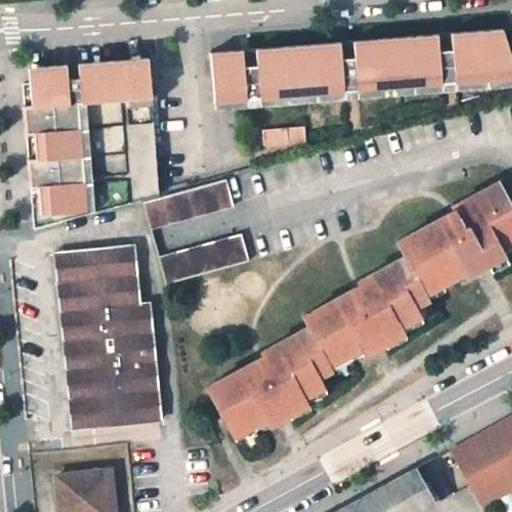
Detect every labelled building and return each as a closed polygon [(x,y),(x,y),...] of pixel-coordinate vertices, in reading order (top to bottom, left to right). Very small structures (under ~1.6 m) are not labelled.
[(511,77),(511,58),(502,28),(450,32),(453,82),(511,77)] [(453,82),(450,32),(442,33),(436,33),(441,83),(453,82)] [(441,83),(436,33),(352,40),(356,90),(441,83)] [(356,90),(352,40),(346,41),(339,41),(343,91),(356,90)] [(339,41),(255,48),(259,98),(343,91),(339,41)] [(259,98),(255,48),(248,49),(241,49),(243,73),(246,99),(259,98)] [(243,73),(241,49),(208,52),(210,75),(243,73)] [(44,81),(22,83),(23,104),(22,104),(23,134),(24,134),(26,158),(25,158),(27,187),(29,187),(31,228),(75,217),(142,199),(157,194),(148,71),(90,76),(61,78),(62,80),(44,81)] [(246,99),(243,73),(210,75),(212,102),(246,99)] [(454,90),(511,85),(511,77),(453,82),(454,90)] [(357,98),(441,91),(441,83),(356,90),(357,98)] [(343,91),(259,98),(259,106),(344,99),(343,91)] [(304,126),(261,129),(263,145),(305,142),(304,126)] [(151,227),(232,204),(225,180),(143,202),(151,227)] [(500,247),(511,240),(511,209),(497,182),(457,204),(457,208),(398,241),(406,255),(359,280),(361,285),(304,317),(308,326),(262,351),(264,356),(208,387),(231,429),(250,418),(253,423),(264,416),(268,423),(286,413),(284,410),(305,398),(303,396),(322,385),(317,376),(332,368),(331,366),(327,359),(345,349),(348,355),(360,348),(363,354),(384,343),(382,339),(401,328),(400,326),(419,315),(414,307),(429,298),(423,288),(438,279),(441,284),(466,269),(468,274),(487,264),(504,255),(500,247)] [(166,282),(246,259),(240,235),(159,257),(166,282)] [(132,246),(68,252),(84,425),(158,419),(147,304),(138,305),(132,246)] [(84,425),(68,252),(55,253),(71,427),(84,425)] [(509,264),(504,255),(487,264),(492,273),(509,264)] [(423,288),(429,298),(444,289),(441,284),(438,279),(423,288)] [(382,339),(384,343),(388,349),(407,337),(401,328),(382,339)] [(352,361),(363,354),(360,348),(348,355),(349,356),(352,361)] [(331,366),(349,356),(348,355),(345,349),(327,359),(331,366)] [(309,406),(305,398),(284,410),(286,413),(289,418),(309,406)] [(257,430),(268,423),(264,416),(253,423),(255,426),(257,430)] [(511,416),(454,448),(482,501),(511,485),(511,416)] [(236,436),(255,426),(253,423),(250,418),(231,429),(236,436)] [(419,511),(433,505),(415,468),(390,482),(335,511),(419,511)] [(114,511),(110,469),(56,475),(60,511),(114,511)]
